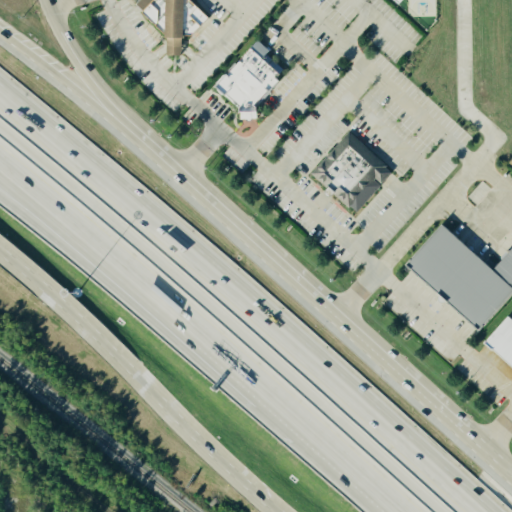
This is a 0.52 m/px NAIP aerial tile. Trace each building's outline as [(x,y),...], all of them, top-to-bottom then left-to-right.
[(203,16),(185,32),(177,32),(176,54),(163,54),(164,32),(160,32),(138,10),(146,0),(188,0),(188,2),(203,16)] [(266,112),(261,107),(288,77),(268,59),(273,52),(263,43),(219,90),(237,106),(240,102),(248,110),(243,115),(254,125),(266,112)] [(380,169),(344,136),(308,176),(344,208),(380,169)] [(511,248),(492,270),(442,225),(405,264),(479,331),(511,294),(511,248)] [(508,317),(511,320),(511,367),(485,344),(508,317)]
